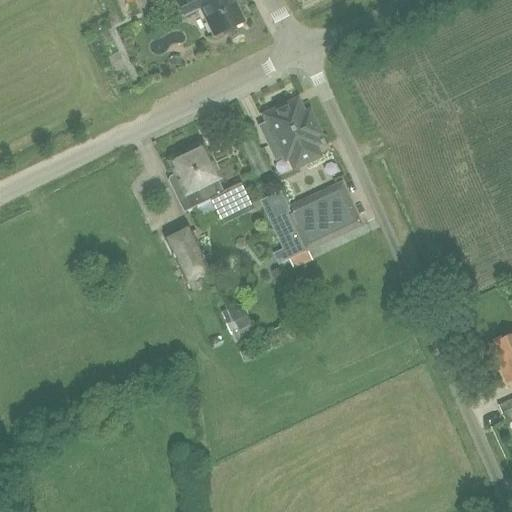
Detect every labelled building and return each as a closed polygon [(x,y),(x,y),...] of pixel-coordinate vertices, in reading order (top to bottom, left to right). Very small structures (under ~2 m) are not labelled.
[(154,20),(172,8),(166,0),(152,0),(144,5),(154,20)] [(213,38),(246,23),(235,0),(175,0),(183,18),(199,10),(213,38)] [(123,29),(99,34),(105,65),(129,60),(123,29)] [(130,61),(115,70),(127,92),(142,83),(130,61)] [(319,157),(314,146),(317,144),(314,137),(319,134),(308,113),(303,115),(297,101),(264,116),(267,122),(258,126),(274,161),(283,157),(285,160),(288,158),(294,169),(319,157)] [(174,156),(173,158),(174,161),(171,162),(177,174),(169,177),(168,181),(183,212),(209,200),(220,220),(249,206),(238,184),(221,193),(212,174),(215,172),(208,159),(205,160),(199,149),(197,150),(196,147),(194,147),(191,149),(190,150),(191,152),(181,157),(180,155),(178,154),(174,156)] [(307,205),(325,243),(362,226),(344,188),(339,190),(337,186),(336,186),(338,190),(307,205)] [(166,240),(167,243),(186,282),(207,271),(187,230),(166,240)] [(293,273),(317,264),(313,253),(289,262),(293,273)] [(508,383),(511,381),(511,336),(491,346),(508,383)] [(507,423),(511,420),(511,398),(498,406),(507,423)]
